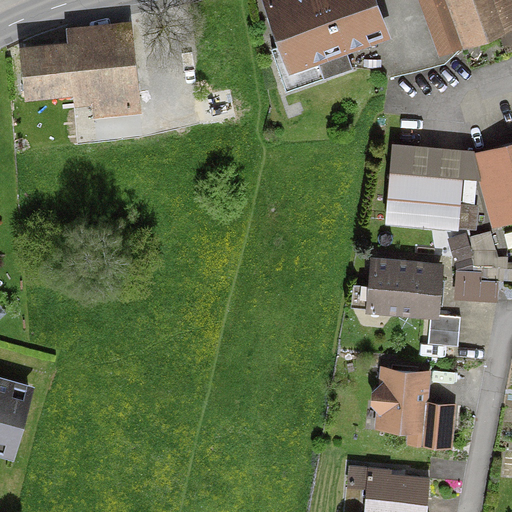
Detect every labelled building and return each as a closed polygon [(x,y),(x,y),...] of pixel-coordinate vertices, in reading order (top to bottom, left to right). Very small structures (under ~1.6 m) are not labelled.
[(265,0),(266,2),(281,44),(269,48),(284,91),(312,81),(305,59),(383,32),(371,0),(265,0)] [(464,44),(448,0),(419,0),(439,54),(464,44)] [(505,25),(495,0),(448,0),(464,44),(506,28),(505,25)] [(125,27),(126,39),(21,50),(25,91),(88,85),(90,111),(136,107),(128,26),(125,27)] [(511,142),(472,153),(492,223),(511,217),(511,142)] [(456,208),(458,177),(388,171),(384,221),(454,228),(454,226),(471,227),(473,210),(456,208)] [(451,240),(456,257),(468,254),(463,237),(451,240)] [(437,266),(371,260),(367,308),(428,314),(433,314),(437,266)] [(458,316),(433,314),(428,314),(426,343),(455,346),(458,316)] [(408,427),(407,442),(447,445),(450,406),(421,403),(423,373),(382,369),(381,383),(372,391),(370,401),(377,409),(378,409),(377,424),(408,427)] [(26,388),(0,380),(0,442),(9,445),(26,388)] [(423,511),(425,499),(426,479),(366,473),(366,468),(348,466),(346,484),(365,485),(362,511),(423,511)]
